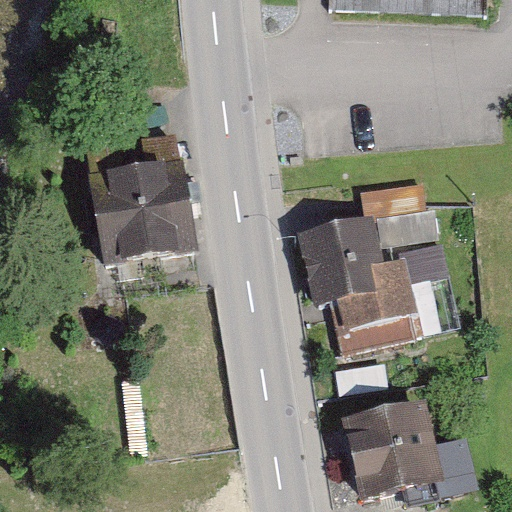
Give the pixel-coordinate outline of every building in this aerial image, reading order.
[(485,0),(330,0),(330,14),(485,19),(485,0)] [(75,106),(127,111),(129,83),(78,79),(75,106)] [(82,225),(91,223),(99,269),(187,254),(179,207),(192,205),(189,188),(175,190),(168,143),(136,149),(141,178),(117,182),(112,153),(81,158),(81,161),(72,163),(82,225)] [(355,197),(359,226),(418,219),(414,190),(355,197)] [(338,317),(330,318),(338,357),(409,341),(408,340),(414,339),(405,296),(399,298),(392,269),(371,274),(360,228),(296,243),(312,309),(335,303),(338,317)] [(358,503),(399,493),(402,507),(462,493),(452,450),(426,456),(416,413),(340,429),(358,503)]
